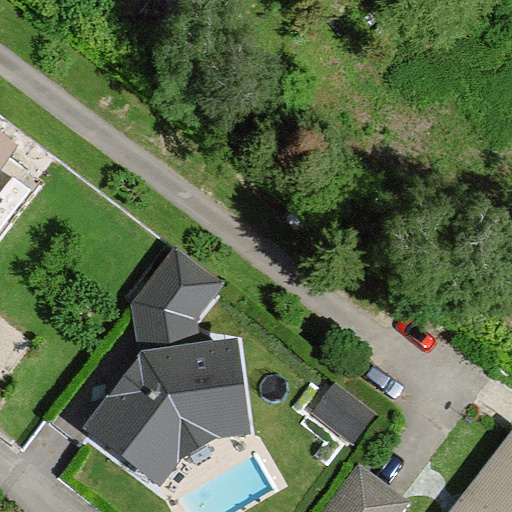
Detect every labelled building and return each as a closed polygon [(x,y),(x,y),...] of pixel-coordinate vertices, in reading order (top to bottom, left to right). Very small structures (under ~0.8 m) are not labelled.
[(171,250),(127,305),(134,309),(159,329),(173,310),(186,319),(214,283),(171,250)] [(159,329),(134,309),(140,366),(190,359),(186,319),(173,310),(159,329)] [(189,436),(233,433),(225,355),(190,359),(140,366),(87,431),(149,479),(189,436)] [(364,418),(327,389),(310,412),(346,440),(364,418)] [(511,511),(511,442),(457,507),(463,511),(511,511)] [(317,511),(387,511),(393,505),(352,472),(349,473),(317,511)]
